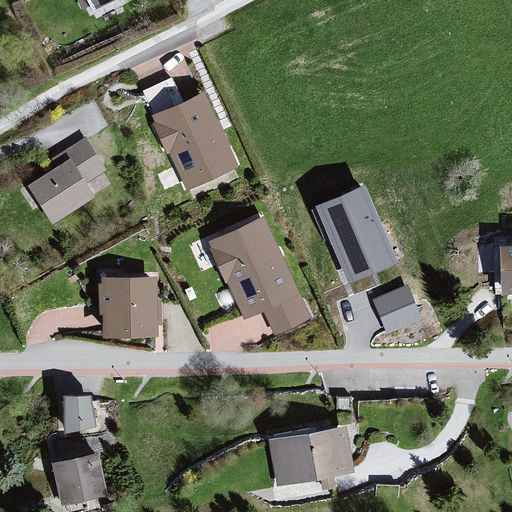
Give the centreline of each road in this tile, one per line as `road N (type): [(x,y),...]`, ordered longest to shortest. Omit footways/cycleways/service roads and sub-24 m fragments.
road 1 (residential): [(0,364),(511,359)]
road 2 (residential): [(0,126),(75,79),(238,0)]
